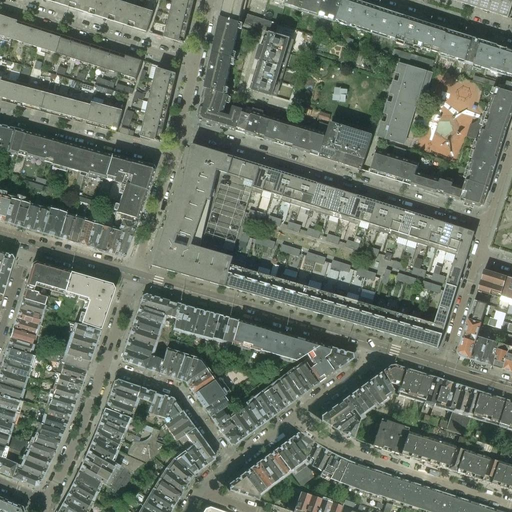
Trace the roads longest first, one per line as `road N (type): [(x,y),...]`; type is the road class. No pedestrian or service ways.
road 1 (residential): [(488,223),(181,128)]
road 2 (tertiary): [(134,275),(376,345)]
road 3 (residential): [(511,502),(344,447),(298,414)]
road 4 (residential): [(0,2),(194,63)]
road 5 (residential): [(171,161),(0,113)]
road 6 (residential): [(232,463),(175,389),(103,364)]
road 7 (residential): [(47,504),(103,364)]
road 8 (residential): [(396,0),(511,37)]
